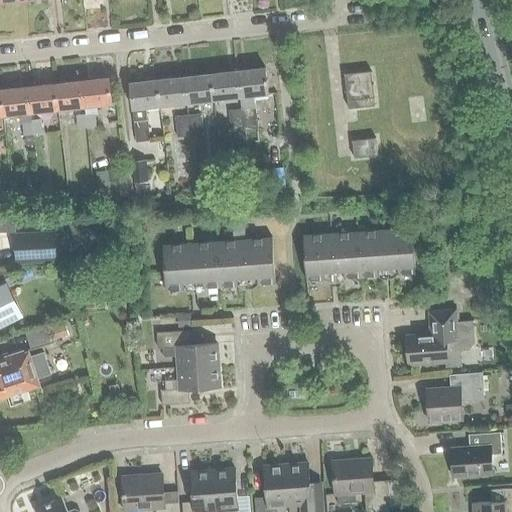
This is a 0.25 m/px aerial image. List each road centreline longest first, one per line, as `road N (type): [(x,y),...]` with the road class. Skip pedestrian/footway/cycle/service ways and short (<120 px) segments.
road 1 (residential): [(335,0),(310,21),(0,62)]
road 2 (residential): [(374,416),(366,340),(251,343),(252,429)]
road 3 (residential): [(0,482),(113,441),(252,429)]
road 4 (primary): [(511,131),(481,0)]
road 5 (residential): [(252,429),(374,416)]
